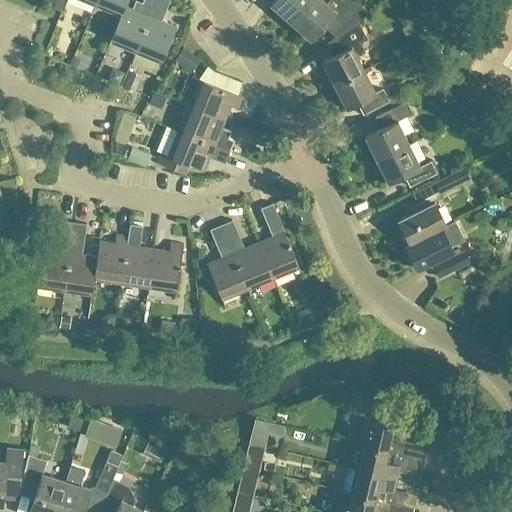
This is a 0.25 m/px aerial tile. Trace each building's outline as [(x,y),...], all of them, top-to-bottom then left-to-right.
[(97,0),(94,7),(119,17),(120,18),(124,7),(125,8),(128,0),(97,0)] [(124,7),(120,18),(119,17),(109,43),(135,54),(153,10),(156,0),(143,0),(142,6),(134,2),(131,10),(125,8),(124,7)] [(276,0),(272,6),(291,23),(311,0),(276,0)] [(336,38),(358,21),(369,12),(354,0),(344,0),(343,1),(341,0),(330,0),(326,4),(321,0),(311,0),(291,23),(310,40),(322,26),(336,38)] [(164,15),(153,10),(135,54),(161,64),(175,29),(161,23),(164,15)] [(335,87),(364,71),(357,57),(365,53),(360,44),(368,40),(358,21),(336,38),(327,44),(333,57),(322,64),(335,87)] [(376,94),(364,71),(335,87),(346,109),(357,104),(363,115),(389,102),(383,90),(376,94)] [(188,106),(224,121),(229,107),(237,111),(242,99),(198,80),(188,106)] [(376,162),(409,145),(398,123),(412,115),(407,104),(376,120),(381,130),(364,139),(376,162)] [(224,121),(188,106),(177,132),(229,153),(234,142),(228,140),(231,133),(221,129),(224,121)] [(185,175),(188,167),(203,173),(209,158),(225,165),(229,153),(177,132),(167,157),(159,153),(155,163),(185,175)] [(409,145),(376,162),(387,185),(404,178),(409,188),(436,175),(430,163),(420,169),(409,145)] [(132,149),(128,160),(146,168),(150,156),(132,149)] [(431,184),(439,201),(472,183),(464,168),(431,184)] [(0,192),(15,188),(13,180),(0,183),(0,192)] [(15,188),(0,192),(0,225),(9,223),(2,200),(17,196),(15,188)] [(410,245),(446,226),(432,199),(410,210),(412,215),(398,222),(410,245)] [(272,239),(259,244),(274,280),(299,269),(273,204),(261,209),(272,239)] [(221,225),(248,290),(274,280),(259,244),(245,249),(233,221),(221,225)] [(43,250),(39,275),(37,289),(64,293),(75,224),(63,222),(58,253),(43,250)] [(431,263),(439,279),(470,263),(464,252),(456,256),(450,245),(452,244),(452,245),(462,240),(453,222),(446,226),(410,245),(406,247),(417,270),(431,263)] [(75,224),(64,293),(91,297),(94,281),(93,281),(97,258),(83,256),(87,226),(75,224)] [(222,301),(248,290),(221,225),(210,230),(221,259),(208,265),(222,301)] [(128,238),(121,285),(148,289),(153,251),(139,248),(140,240),(142,228),(130,226),(128,238)] [(121,285),(128,238),(116,236),(114,244),(99,242),(97,258),(93,281),(94,281),(121,285)] [(153,251),(148,289),(176,293),(183,247),(170,244),(169,253),(153,251)] [(354,417),(365,420),(367,412),(356,410),(354,417)] [(354,417),(347,443),(364,447),(393,454),(395,446),(388,444),(392,427),(354,417)] [(403,456),(405,448),(395,446),(393,454),(364,447),(347,443),(341,467),(348,468),(358,471),(397,480),(400,468),(403,456)] [(0,506),(1,506),(2,498),(15,499),(21,451),(7,450),(5,464),(0,463),(0,506)] [(27,456),(22,482),(38,488),(30,511),(55,511),(65,483),(42,476),(46,462),(27,456)] [(246,460),(244,468),(255,470),(257,462),(246,460)] [(106,492),(112,479),(117,467),(106,462),(94,487),(106,492)] [(65,483),(55,511),(82,511),(89,491),(79,488),(84,472),(70,467),(65,483)] [(258,471),(255,470),(244,468),(241,480),(255,484),(258,471)] [(348,468),(342,492),(381,501),(379,509),(389,511),(397,480),(358,471),(348,468)] [(114,511),(142,511),(143,511),(132,506),(134,501),(126,486),(112,479),(106,492),(101,504),(115,511),(114,511)] [(379,509),(381,501),(342,492),(335,490),(330,511),(371,511),(372,508),(379,509)] [(253,495),(239,492),(237,498),(251,501),(253,495)]
